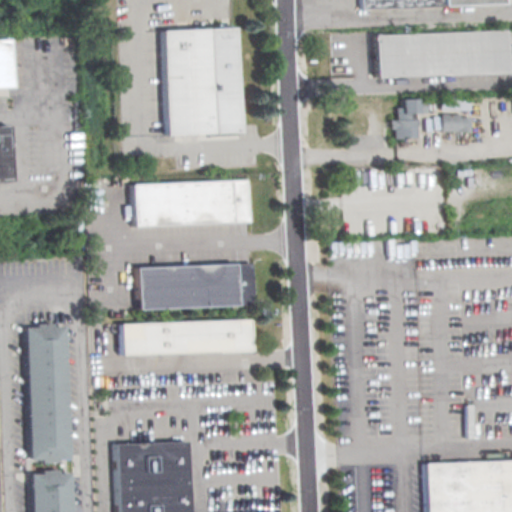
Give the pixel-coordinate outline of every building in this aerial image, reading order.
[(499,0),(500,5),(362,10),(361,0),(499,0)] [(159,30),(235,28),(240,133),(161,138),(159,30)] [(379,36),(503,32),(505,72),(380,77),(379,36)] [(0,44),(6,44),(8,88),(0,88),(0,44)] [(404,99),(404,106),(398,106),(398,119),(393,119),(394,138),(417,137),(417,114),(427,114),(426,98),(404,99)] [(470,115),(442,114),(442,130),(470,131),(470,115)] [(129,185),(249,184),(252,222),(131,227),(129,185)] [(133,270),(252,266),(255,296),(256,304),(134,311),(133,270)] [(248,321),(250,351),(117,355),(116,325),(248,321)] [(20,329),(31,329),(31,325),(47,324),(47,328),(59,328),(64,460),(52,460),(52,463),(36,464),(36,461),(25,461),(20,329)] [(183,441),(186,511),(113,511),(111,444),(183,441)] [(511,460),(511,511),(425,511),(424,463),(511,460)] [(26,511),(25,475),(37,474),(36,471),(53,470),(53,474),(64,473),(65,511),(26,511)]
